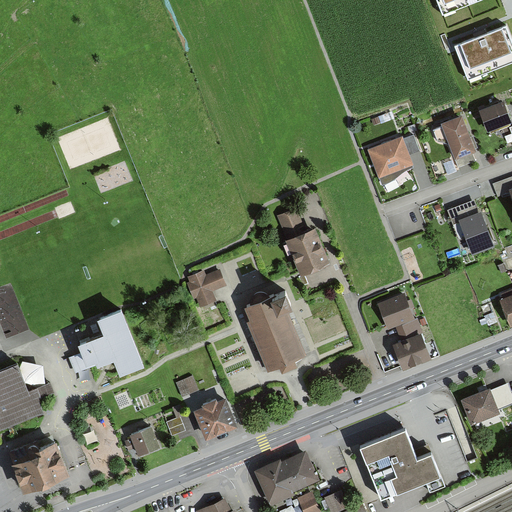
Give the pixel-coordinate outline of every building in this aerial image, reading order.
[(466,0),(439,0),(443,9),(466,0)] [(511,57),(511,40),(506,24),(457,43),(469,74),(511,57)] [(502,104),(478,112),(486,133),(509,125),(502,104)] [(463,118),(443,125),(455,159),(475,152),(463,118)] [(414,137),(371,153),(381,178),(412,167),(408,157),(420,153),(414,137)] [(511,180),(495,187),(500,199),(509,196),(511,203),(511,180)] [(474,199),(448,208),(459,238),(466,236),(472,252),(494,244),(482,208),(478,209),(474,199)] [(295,209),(281,214),(288,232),(302,227),(295,209)] [(313,231),(285,241),(298,277),(326,266),(313,231)] [(203,274),(189,279),(200,307),(213,302),(209,292),(224,286),(219,273),(205,278),(203,274)] [(251,303),(251,307),(241,312),(267,371),(280,365),(282,371),(297,365),(294,359),(304,355),(283,307),(291,304),(286,292),(270,299),(266,296),(262,295),(258,296),(256,297),(253,299),(251,303)] [(511,293),(500,298),(510,324),(511,323),(511,293)] [(406,294),(380,305),(390,328),(416,317),(406,294)] [(106,334),(82,344),(92,368),(114,359),(121,374),(145,364),(122,309),(100,318),(106,334)] [(417,320),(400,327),(407,343),(392,349),(400,369),(425,358),(416,336),(422,334),(417,320)] [(15,366),(0,371),(0,429),(46,412),(40,396),(56,389),(53,381),(26,391),(15,366)] [(193,378),(177,384),(182,397),(199,391),(193,378)] [(511,389),(508,382),(462,402),(471,422),(511,404),(511,389)] [(205,409),(195,413),(207,440),(236,428),(225,401),(217,404),(215,400),(203,405),(205,409)] [(180,417),(167,423),(172,436),(185,430),(180,417)] [(399,419),(349,441),(375,501),(425,480),(399,419)] [(151,427),(132,434),(133,438),(126,441),(130,451),(137,448),(139,455),(158,448),(151,427)] [(56,441),(11,458),(24,492),(69,475),(56,441)] [(278,459),(256,470),(271,501),(317,479),(304,453),(280,465),(278,459)] [(320,511),(312,494),(298,500),(303,511),(320,511)] [(226,511),(222,502),(198,511),(232,511),(231,511),(226,511)]
